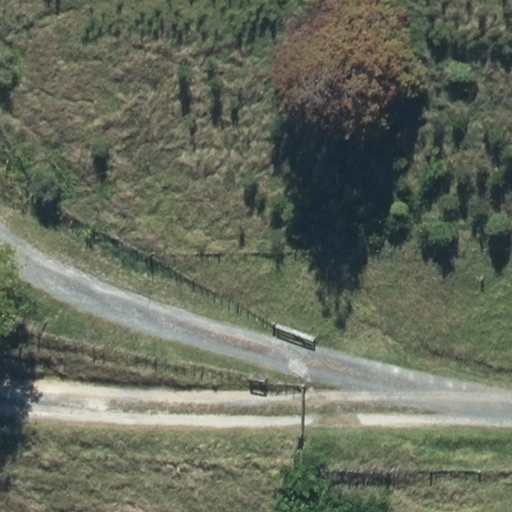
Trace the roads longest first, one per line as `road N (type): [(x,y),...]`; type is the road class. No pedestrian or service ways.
road 1 (track): [(0,238),(26,264),(409,420),(511,424)]
road 2 (track): [(409,420),(0,391)]
